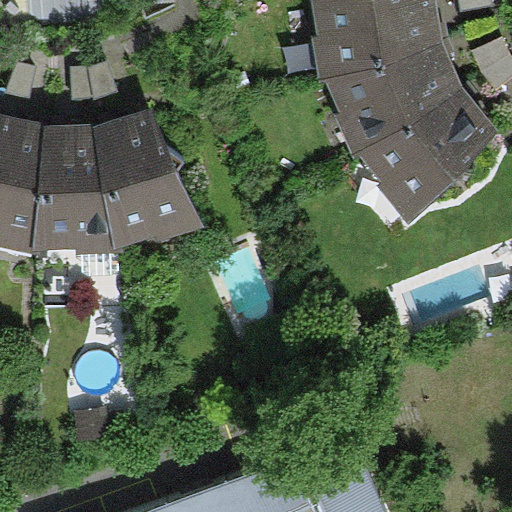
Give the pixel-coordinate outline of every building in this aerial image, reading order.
[(437,24),(432,0),(314,0),(319,68),(439,38),(437,24)] [(439,38),(319,68),(349,147),(460,89),(447,58),(439,38)] [(460,89),(349,147),(402,217),(490,129),(468,100),(460,89)] [(102,122),(118,245),(202,221),(151,108),(113,119),(102,122)] [(36,121),(6,114),(0,128),(0,235),(33,246),(48,123),(36,121)] [(48,123),(33,246),(118,245),(102,122),(63,123),(48,123)] [(338,511),(395,511),(350,413),(302,434),(338,511)] [(253,511),(313,488),(293,440),(82,511),(253,511)]
